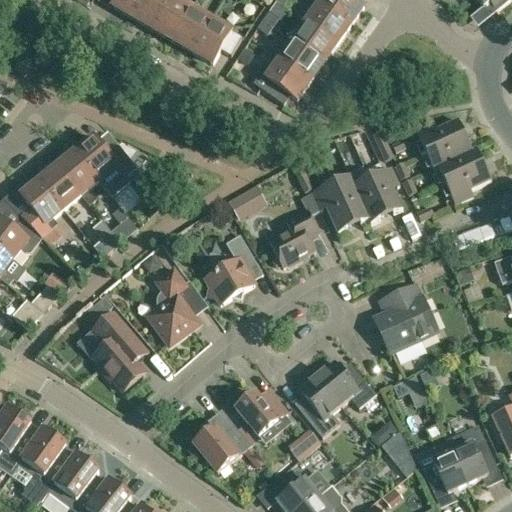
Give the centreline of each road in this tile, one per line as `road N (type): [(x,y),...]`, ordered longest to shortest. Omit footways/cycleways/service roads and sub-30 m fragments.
road 1 (residential): [(33,0),(271,133),(300,142),(322,126)]
road 2 (residential): [(245,335),(331,282),(346,322),(277,370)]
road 3 (residential): [(322,126),(483,96)]
road 4 (residential): [(126,444),(183,380),(245,335)]
road 5 (residential): [(126,444),(0,362)]
road 6 (residential): [(322,126),(411,5)]
